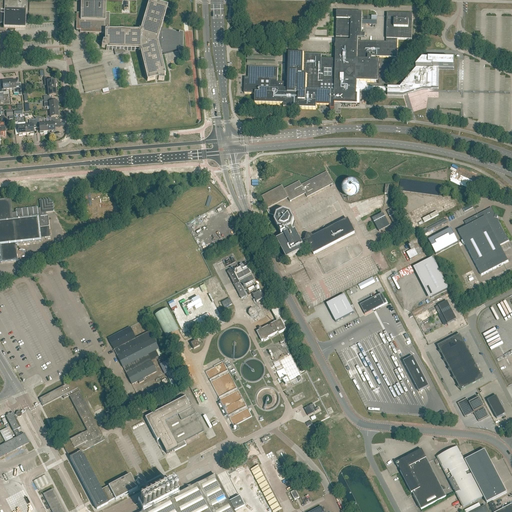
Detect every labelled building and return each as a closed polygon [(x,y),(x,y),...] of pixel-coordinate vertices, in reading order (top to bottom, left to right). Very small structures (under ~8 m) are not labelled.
[(0,0),(0,23),(4,24),(4,28),(26,28),(26,0),(0,0)] [(58,22),(58,0),(29,0),(29,21),(58,22)] [(139,32),(109,31),(109,13),(106,13),(106,0),(102,0),(80,0),(81,14),(77,14),(76,31),(80,31),(80,33),(96,34),(105,34),(105,39),(105,42),(103,42),(101,48),(106,49),(106,50),(116,51),(117,54),(123,52),(123,51),(138,51),(138,52),(138,53),(140,52),(147,82),(155,80),(158,79),(158,80),(158,81),(164,81),(164,76),(165,75),(160,55),(161,55),(164,54),(178,51),(179,53),(183,52),(183,33),(179,32),(179,34),(165,30),(161,29),(167,7),(157,4),(157,3),(153,0),(151,0),(150,4),(148,4),(141,31),(139,30),(139,32)] [(372,57),(397,58),(398,40),(412,40),(413,22),(413,18),(413,15),(387,14),(386,36),(386,39),(388,39),(388,43),(360,42),(360,41),(360,39),(365,39),(365,35),(362,35),(362,21),(377,21),(377,17),(362,17),(362,13),(337,12),(336,37),(336,41),(335,59),(321,59),(321,55),(303,55),(289,54),(288,72),(288,83),(277,83),(278,68),(249,67),(248,79),(245,79),(244,93),(255,94),(255,97),(255,104),(284,105),(284,108),(316,109),(316,107),(336,107),(336,101),(341,102),(341,104),(356,105),(356,103),(360,104),(360,91),(387,92),(387,96),(403,96),(423,90),(439,90),(439,70),(454,70),(454,63),(431,62),(430,62),(422,62),(400,88),(390,88),(368,87),(367,87),(367,82),(377,82),(378,82),(379,60),(378,60),(372,60),(372,57)] [(101,64),(78,69),(81,85),(101,81),(102,86),(107,85),(106,81),(101,82),(100,79),(104,78),(101,64)] [(48,89),(55,88),(55,84),(57,84),(56,81),(47,81),(47,78),(44,78),(44,86),(48,85),(48,89)] [(6,90),(10,90),(9,81),(2,82),(2,86),(0,86),(0,93),(3,93),(6,93),(6,90)] [(16,85),(15,81),(9,81),(10,90),(14,90),(14,94),(18,93),(18,96),(21,96),(20,84),(18,84),(18,85),(16,85)] [(44,100),(52,99),(52,96),(58,96),(57,92),(56,92),(55,88),(48,89),(49,96),(43,97),(44,100)] [(50,110),(57,109),(57,106),(59,106),(58,102),(52,102),(52,99),(44,100),(44,103),(49,103),(50,110)] [(59,113),(58,113),(57,109),(50,110),(51,118),(50,118),(50,121),(53,121),(54,124),(60,123),(60,120),(56,121),(55,117),(60,117),(59,113)] [(43,134),(43,132),(47,132),(46,124),(39,125),(38,118),(35,118),(35,120),(36,128),(39,128),(40,134),(43,134)] [(34,134),(33,128),(36,128),(35,120),(29,121),(29,126),(25,126),(26,134),(30,133),(30,135),(34,134)] [(55,132),(54,124),(53,121),(50,121),(50,124),(46,124),(47,132),(51,131),(51,133),(55,132)] [(15,130),(18,130),(19,136),(22,136),(22,134),(26,134),(25,126),(25,123),(14,124),(15,130)] [(308,198),(333,184),(327,172),(305,184),(302,186),(300,182),(285,190),(283,187),(262,198),(268,208),(288,198),(290,201),(305,193),(308,198)] [(50,200),(49,199),(48,201),(47,201),(46,200),(45,201),(44,200),(43,201),(42,201),(41,200),(40,201),(40,209),(38,209),(38,208),(37,207),(16,210),(15,211),(16,213),(12,213),(10,199),(0,200),(0,263),(17,261),(15,245),(41,242),(41,238),(49,238),(50,237),(48,216),(47,215),(46,215),(46,213),(53,212),(54,211),(53,210),(53,209),(54,208),(53,207),(52,207),(53,206),(52,205),(52,204),(53,203),(52,202),(50,202),(50,200)] [(398,216),(394,209),(394,208),(387,212),(390,217),(394,224),(400,221),(400,220),(408,217),(405,212),(398,216)] [(481,276),(504,264),(508,262),(500,246),(509,241),(497,219),(498,216),(495,215),(491,208),(464,222),(467,227),(458,231),(481,276)] [(424,223),(439,216),(437,212),(423,220),(424,223)] [(295,233),(294,231),(292,231),(291,228),(292,228),(292,225),(294,221),(291,215),(284,213),(278,216),(275,222),(276,223),(279,229),(282,230),(282,231),(283,232),(280,234),(282,236),(280,237),(281,240),(278,241),(287,258),(310,246),(314,255),(355,234),(348,220),(313,238),(313,237),(309,236),(307,236),(306,240),(301,243),(295,232),(295,233)] [(379,232),(390,227),(383,214),(373,219),(379,232)] [(458,244),(451,230),(451,229),(450,229),(450,230),(428,241),(428,242),(428,241),(436,256),(435,256),(436,256),(436,255),(458,244),(459,244),(458,244)] [(72,247),(86,240),(84,235),(69,242),(72,247)] [(410,260),(418,256),(413,246),(409,248),(411,251),(407,253),(410,260)] [(415,267),(431,298),(449,289),(433,258),(415,267)] [(236,276),(235,272),(233,269),(227,272),(242,299),(247,297),(244,290),(254,285),(253,282),(255,281),(248,269),(236,276)] [(257,303),(265,299),(261,292),(253,296),(257,303)] [(365,315),(387,304),(381,294),(360,305),(365,315)] [(354,313),(345,295),(326,305),(336,322),(354,313)] [(444,325),(447,324),(456,320),(447,302),(435,308),(444,325)] [(134,308),(136,307),(136,305),(127,309),(128,313),(131,312),(130,311),(132,310),(134,313),(136,312),(134,308)] [(277,322),(262,330),(261,328),(259,330),(260,331),(257,333),(262,342),(264,341),(269,339),(268,338),(278,333),(279,334),(286,330),(283,324),(286,322),(279,308),(272,312),(277,322)] [(166,338),(179,331),(167,309),(155,315),(166,338)] [(135,339),(130,328),(108,339),(132,385),(138,382),(139,384),(144,382),(143,379),(153,374),(148,363),(162,356),(149,332),(135,339)] [(451,351),(465,344),(464,342),(464,339),(462,339),(460,335),(446,342),(451,351)] [(199,347),(196,341),(190,344),(193,350),(199,347)] [(442,356),(451,351),(446,342),(437,347),(440,351),(439,352),(441,354),(442,356)] [(456,360),(469,352),(469,351),(468,348),(467,348),(465,344),(451,351),(456,360)] [(354,353),(360,350),(357,345),(351,348),(354,353)] [(447,364),(456,360),(451,351),(442,356),(444,360),(444,361),(446,363),(447,364)] [(460,368),(474,361),(473,360),(473,357),(472,357),(469,352),(456,360),(460,368)] [(302,376),(290,354),(279,360),(275,362),(274,361),(273,362),(285,386),(290,383),(290,384),(291,383),(292,385),(303,380),(301,377),(302,376)] [(429,387),(413,357),(403,362),(419,392),(429,387)] [(179,386),(165,358),(158,362),(164,375),(166,374),(173,389),(179,386)] [(452,373),(460,368),(456,360),(447,364),(449,369),(448,370),(451,372),(452,373)] [(465,377),(479,370),(478,369),(478,366),(476,366),(474,361),(460,368),(465,377)] [(456,382),(465,377),(460,368),(452,373),(454,378),(453,379),(456,381),(456,382)] [(465,377),(470,386),(484,379),(483,378),(483,374),(481,375),(479,370),(465,377)] [(461,391),(470,386),(465,377),(456,382),(459,386),(458,388),(460,390),(461,391)] [(104,441),(73,380),(63,385),(64,387),(39,400),(41,403),(43,407),(63,397),(64,399),(69,397),(87,431),(62,444),(77,472),(97,510),(108,504),(107,503),(128,492),(129,494),(137,489),(130,475),(101,491),(91,472),(81,453),(104,441)] [(497,419),(506,414),(497,396),(487,401),(497,419)] [(186,399),(185,398),(145,419),(157,442),(159,440),(167,454),(174,450),(175,452),(187,445),(185,442),(204,431),(192,409),(191,409),(190,406),(191,405),(188,398),(186,399)] [(479,398),(469,403),(467,399),(458,404),(465,417),(465,418),(473,413),(475,416),(478,422),(489,416),(479,398)] [(224,416),(227,415),(220,402),(217,403),(224,416)] [(308,416),(317,412),(313,405),(304,409),(308,416)] [(21,417),(21,416),(21,414),(21,413),(20,412),(18,412),(17,413),(17,414),(16,416),(15,416),(13,413),(6,417),(8,422),(17,438),(0,447),(0,458),(29,443),(24,435),(23,433),(19,435),(16,430),(21,428),(16,418),(17,416),(18,417),(19,417),(21,417)] [(0,432),(5,442),(13,438),(7,428),(0,431),(0,432)] [(483,496),(465,461),(458,447),(437,458),(463,507),(483,496)] [(409,457),(434,504),(447,497),(422,450),(420,452),(409,457)] [(486,503),(507,492),(503,484),(502,485),(499,480),(501,479),(500,477),(498,478),(495,473),(497,472),(485,450),(465,461),(483,496),(486,502),(486,503)] [(226,461),(237,456),(235,452),(224,457),(226,461)] [(422,510),(434,504),(409,457),(397,464),(412,494),(413,493),(422,510)] [(258,464),(250,468),(270,511),(279,508),(258,464)] [(144,511),(233,511),(244,506),(239,497),(228,502),(214,475),(197,485),(167,500),(161,490),(139,502),(144,511)] [(64,511),(53,489),(44,494),(42,490),(38,492),(40,497),(43,495),(52,511),(64,511)] [(296,491),(291,493),(295,500),(300,498),(296,491)] [(493,511),(511,511),(511,504),(498,511),(497,511),(496,508),(497,507),(494,502),(494,501),(489,504),(493,511)]
